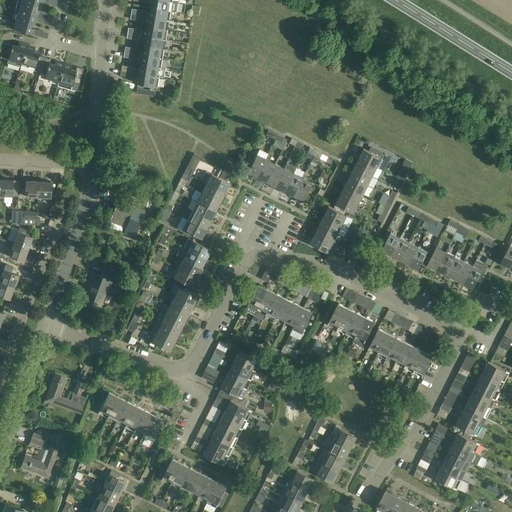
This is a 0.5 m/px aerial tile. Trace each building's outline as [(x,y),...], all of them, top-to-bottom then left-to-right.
[(37,5),(18,0),(17,0),(15,9),(43,17),(44,12),(36,9),(37,5)] [(172,1),(163,0),(132,0),(133,0),(151,3),(150,7),(170,11),(172,1)] [(140,15),(169,20),(170,11),(150,7),(150,12),(141,10),(140,15)] [(43,17),(15,9),(12,18),(32,24),(33,20),(41,22),(43,17)] [(167,30),(169,20),(140,15),(139,21),(148,22),(147,26),(167,30)] [(31,28),(32,24),(12,18),(10,28),(37,36),(39,30),(31,28)] [(165,39),(167,30),(147,26),(146,31),(138,29),(137,34),(165,39)] [(164,49),(165,39),(137,34),(136,40),(144,41),(144,45),(164,49)] [(20,67),(21,63),(27,45),(19,42),(18,46),(13,44),(12,44),(12,46),(4,43),(0,57),(8,59),(7,63),(20,67)] [(40,72),(44,57),(39,56),(39,55),(39,52),(34,51),(35,47),(27,45),(21,63),(34,67),(33,70),(40,72)] [(133,53),(162,58),(164,49),(144,45),(143,49),(134,48),(133,53)] [(160,68),(162,58),(133,53),(133,58),(141,60),(141,64),(160,68)] [(57,85),(64,63),(55,61),(54,64),(50,63),(51,59),(44,57),(40,72),(46,74),(45,78),(50,79),(49,82),(57,84),(57,85)] [(72,65),(64,63),(57,85),(77,91),(83,69),(76,67),(75,70),(71,69),(72,65)] [(121,71),(159,77),(160,68),(141,64),(140,68),(122,65),(121,71)] [(159,77),(121,71),(120,76),(138,79),(137,83),(157,87),(159,77)] [(307,152),(314,156),(316,151),(310,147),(307,152)] [(364,148),(359,158),(378,167),(383,158),(364,148)] [(247,173),(256,178),(266,158),(265,158),(268,153),(259,149),(257,154),(256,154),(247,173)] [(323,154),(316,151),(314,156),(321,159),(323,154)] [(275,163),(266,158),(256,178),(265,182),(275,163)] [(373,176),(378,167),(359,158),(354,167),(373,176)] [(284,168),(275,163),(265,182),(274,187),(284,168)] [(284,168),(274,187),(283,191),(295,168),(286,163),(284,168)] [(368,186),(373,176),(354,167),(350,176),(368,186)] [(304,172),(295,168),(283,191),(293,196),(302,177),(301,176),(304,172)] [(200,181),(206,183),(225,193),(230,183),(205,171),(200,181)] [(368,186),(350,176),(345,185),(364,195),(368,186)] [(302,177),(293,196),(302,201),(312,182),(302,177)] [(404,180),(399,178),(394,187),(399,189),(404,180)] [(0,179),(0,201),(4,202),(4,195),(12,195),(13,180),(0,179)] [(25,196),(38,197),(38,181),(26,181),(25,196)] [(51,182),(38,181),(38,197),(50,197),(51,182)] [(201,192),(220,202),(225,193),(206,183),(201,192)] [(359,204),(364,195),(345,185),(340,194),(359,204)] [(389,196),(394,199),(397,193),(392,190),(389,196)] [(147,192),(143,205),(155,208),(158,196),(147,192)] [(216,211),(220,202),(201,192),(197,201),(216,211)] [(359,204),(340,194),(335,204),(354,213),(359,204)] [(144,210),(128,204),(118,201),(110,222),(126,228),(124,235),(133,238),(144,210)] [(197,201),(192,210),(211,220),(216,211),(197,201)] [(324,215),(343,225),(348,215),(329,206),(324,215)] [(211,220),(192,210),(187,220),(206,229),(211,220)] [(24,212),(18,212),(17,224),(39,225),(39,219),(23,218),(24,212)] [(338,234),(343,225),(324,215),(319,224),(338,234)] [(201,239),(206,229),(187,220),(182,229),(201,239)] [(448,225),(457,229),(460,224),(450,220),(448,225)] [(424,221),(421,227),(427,230),(430,224),(424,221)] [(334,243),(338,234),(319,224),(315,233),(334,243)] [(460,224),(457,229),(456,231),(463,235),(462,237),(464,238),(469,229),(460,224)] [(166,227),(164,231),(169,233),(174,235),(176,231),(166,227)] [(13,244),(28,249),(32,237),(30,236),(32,232),(22,228),(20,233),(17,232),(13,244)] [(361,234),(367,237),(369,231),(364,228),(361,234)] [(469,229),(464,238),(466,239),(467,237),(474,241),(478,234),(469,229)] [(367,237),(361,234),(357,232),(354,238),(364,243),(367,237)] [(391,255),(391,256),(401,237),(391,232),(382,251),(388,254),(387,255),(390,257),(391,255)] [(334,243),(315,233),(310,243),(329,253),(334,243)] [(485,243),(487,238),(482,235),(479,240),(485,243)] [(400,260),(410,241),(401,237),(391,256),(397,258),(396,260),(399,261),(400,260)] [(183,247),(206,259),(211,250),(188,238),(183,247)] [(409,265),(419,246),(410,241),(400,260),(406,263),(405,264),(408,266),(409,265)] [(352,252),(357,255),(362,246),(357,243),(352,252)] [(23,261),(28,249),(13,244),(9,256),(23,261)] [(510,268),(511,264),(511,245),(510,244),(501,263),(506,266),(506,268),(509,269),(510,268)] [(419,246),(409,265),(415,268),(414,269),(418,271),(419,270),(429,251),(419,246)] [(437,270),(446,251),(437,246),(427,265),(433,268),(433,269),(436,271),(436,270),(437,270)] [(202,268),(206,259),(183,247),(180,252),(178,251),(176,255),(177,256),(202,268)] [(155,255),(159,258),(169,263),(172,257),(163,252),(162,252),(157,250),(155,255)] [(445,276),(446,275),(455,256),(446,251),(437,270),(442,273),(441,274),(445,276)] [(352,265),(357,255),(352,252),(347,262),(352,265)] [(202,268),(177,256),(173,265),(178,267),(178,268),(197,277),(202,268)] [(455,279),(465,260),(455,256),(446,275),(451,277),(450,279),(454,281),(455,279)] [(486,264),(476,259),(474,265),(464,284),(469,287),(469,288),(472,290),(473,288),(474,289),(486,264)] [(464,284),(474,265),(465,260),(455,279),(460,282),(459,283),(463,285),(464,284)] [(97,308),(105,287),(109,288),(116,270),(104,265),(100,275),(92,272),(87,284),(89,285),(83,302),(97,308)] [(197,277),(178,268),(173,277),(192,287),(197,277)] [(268,282),(273,271),(267,268),(264,275),(263,274),(261,279),(268,282)] [(273,271),(268,282),(273,285),(280,272),(274,269),(273,271)] [(0,279),(0,281),(14,287),(18,275),(4,270),(0,279)] [(0,295),(9,299),(14,287),(0,281),(0,295)] [(248,306),(257,310),(268,289),(258,284),(248,306)] [(174,295),(193,305),(198,295),(179,286),(174,295)] [(266,315),(277,294),(268,289),(257,310),(266,315)] [(275,319),(286,298),(277,294),(266,315),(275,319)] [(193,305),(174,295),(170,304),(189,314),(193,305)] [(295,303),(286,298),(275,319),(284,324),(295,303)] [(284,324),(293,328),(304,307),(295,303),(284,324)] [(337,329),(348,308),(339,303),(328,324),(337,329)] [(189,314),(170,304),(165,313),(184,323),(189,314)] [(313,312),(304,307),(293,328),(302,333),(313,312)] [(346,334),(357,312),(348,308),(337,329),(346,334)] [(355,338),(366,317),(357,312),(346,334),(355,338)] [(165,313),(160,323),(179,332),(184,323),(165,313)] [(375,321),(366,317),(355,338),(353,342),(368,349),(377,332),(371,329),(375,321)] [(136,322),(132,319),(127,329),(133,332),(135,329),(136,329),(139,323),(136,322)] [(175,341),(179,332),(160,323),(158,328),(154,326),(152,330),(156,332),(175,341)] [(368,349),(377,354),(388,333),(379,328),(377,332),(368,349)] [(170,351),(175,341),(156,332),(153,337),(150,335),(148,340),(170,351)] [(386,359),(397,337),(388,333),(377,354),(386,359)] [(395,363),(406,342),(397,337),(386,359),(395,363)] [(404,368),(415,346),(406,342),(395,363),(404,368)] [(424,351),(415,346),(404,368),(413,372),(424,351)] [(226,352),(217,347),(214,353),(223,357),(226,352)] [(235,360),(256,371),(261,361),(240,351),(235,360)] [(424,351),(413,372),(423,377),(433,356),(424,351)] [(252,380),(256,371),(235,360),(230,369),(252,380)] [(483,371),(505,381),(510,372),(488,361),(483,371)] [(212,367),(208,365),(202,377),(215,384),(219,377),(220,375),(215,372),(214,375),(209,373),(212,367)] [(247,389),(252,380),(230,369),(226,378),(247,389)] [(505,381),(483,371),(479,380),(500,390),(505,381)] [(59,396),(63,387),(67,377),(55,373),(45,400),(80,414),(88,391),(82,389),(84,383),(77,381),(71,400),(59,396)] [(247,389),(226,378),(220,375),(219,377),(225,380),(221,387),(242,398),(247,389)] [(500,390),(479,380),(474,388),(496,399),(500,390)] [(496,399),(474,388),(470,397),(491,408),(498,412),(499,409),(492,406),(496,399)] [(98,413),(107,418),(118,397),(108,392),(98,413)] [(118,397),(107,418),(116,422),(127,401),(118,397)] [(491,408),(470,397),(465,406),(487,417),(491,408)] [(226,409),(247,420),(252,410),(231,400),(226,409)] [(125,427),(136,406),(127,401),(116,422),(125,427)] [(134,431),(145,410),(136,406),(125,427),(134,431)] [(487,417),(465,406),(461,415),(482,426),(487,417)] [(243,429),(247,420),(226,409),(222,418),(243,429)] [(143,436),(153,415),(145,410),(134,431),(143,436)] [(163,419),(153,415),(143,436),(152,441),(163,419)] [(482,426),(461,415),(456,425),(477,435),(482,426)] [(320,416),(314,429),(318,431),(321,426),(323,427),(327,419),(320,416)] [(238,438),(243,429),(222,418),(217,427),(238,438)] [(260,426),(267,430),(268,430),(270,425),(263,422),(260,426)] [(238,438),(217,427),(213,436),(234,446),(238,438)] [(330,437),(334,440),(351,448),(357,437),(340,428),(337,435),(333,432),(330,437)] [(45,437),(42,436),(40,435),(38,434),(33,432),(29,444),(41,449),(45,437)] [(454,442),(475,453),(480,443),(459,433),(454,442)] [(234,446),(213,436),(208,444),(229,455),(234,446)] [(44,462),(34,459),(25,455),(20,467),(48,477),(60,442),(52,439),(44,462)] [(305,439),(300,450),(304,453),(310,441),(305,439)] [(351,448),(334,440),(329,451),(345,460),(351,448)] [(477,465),(482,456),(475,453),(454,442),(449,451),(471,462),(477,465)] [(229,455),(208,444),(203,454),(225,465),(229,455)] [(91,456),(97,459),(100,453),(94,450),(91,456)] [(345,460),(329,451),(323,462),(340,471),(345,460)] [(466,471),(471,462),(449,451),(445,460),(466,471)] [(162,480),(171,484),(182,463),(173,458),(162,480)] [(111,459),(109,464),(115,467),(118,462),(111,459)] [(462,480),(466,471),(445,460),(440,469),(462,480)] [(334,482),(340,471),(323,462),(317,474),(334,482)] [(180,489),(191,468),(182,463),(171,484),(180,489)] [(189,493),(200,472),(191,468),(180,489),(189,493)] [(462,480),(440,469),(436,478),(457,489),(462,480)] [(298,470),(292,482),(308,490),(314,479),(298,470)] [(198,498),(209,477),(200,472),(189,493),(198,498)] [(109,473),(103,485),(120,493),(126,482),(109,473)] [(511,478),(503,473),(501,478),(511,483),(511,479),(511,478)] [(56,476),(52,487),(60,490),(64,478),(56,476)] [(207,503),(218,481),(209,477),(198,498),(207,503)] [(227,486),(218,481),(207,503),(216,507),(218,504),(224,492),(227,486)] [(308,490),(292,482),(286,493),(303,501),(308,490)] [(120,493),(103,485),(98,496),(114,505),(120,493)] [(261,488),(259,493),(266,497),(269,491),(261,488)] [(383,511),(389,511),(397,497),(386,491),(377,507),(384,511),(383,511)] [(224,492),(218,504),(222,507),(229,494),(224,492)] [(266,497),(259,493),(256,499),(263,503),(266,497)] [(297,511),(303,501),(286,493),(280,504),(295,511),(297,511)] [(67,502),(64,507),(68,510),(74,499),(68,496),(65,501),(67,502)] [(110,511),(114,505),(98,496),(92,507),(100,511),(110,511)] [(403,511),(409,503),(397,497),(389,511),(403,511)] [(33,511),(38,511),(41,503),(30,499),(26,509),(33,511)] [(417,511),(420,508),(409,503),(403,511),(417,511)]
